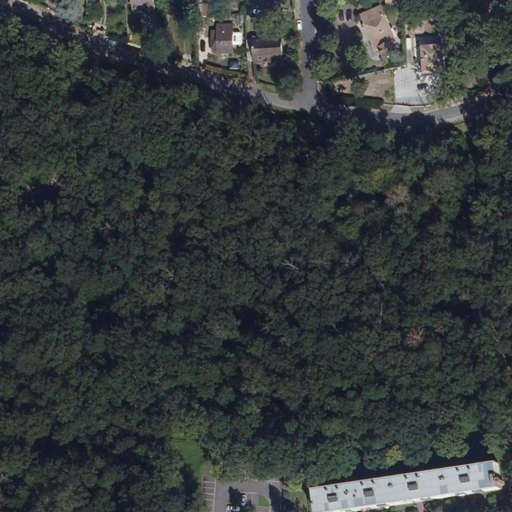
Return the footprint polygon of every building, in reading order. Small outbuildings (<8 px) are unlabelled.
[(131,0),(133,11),(144,10),(155,9),(154,0),(131,0)] [(199,0),(193,0),(195,17),(209,17),(209,4),(200,4),(199,0)] [(396,41),(381,6),(368,12),(369,14),(361,17),(365,27),(367,27),(373,41),(372,42),(376,50),(380,49),(384,58),(397,53),(393,43),(396,41)] [(219,52),(219,53),(233,53),(232,25),(217,26),(218,32),(212,32),(213,52),(219,52)] [(283,61),(282,39),(246,40),(247,63),(283,61)] [(435,74),(438,74),(445,74),(444,46),(423,47),(424,75),(432,74),(435,74)] [(317,511),(343,511),(502,489),(502,485),(501,481),(499,464),(315,490),(317,511)]
